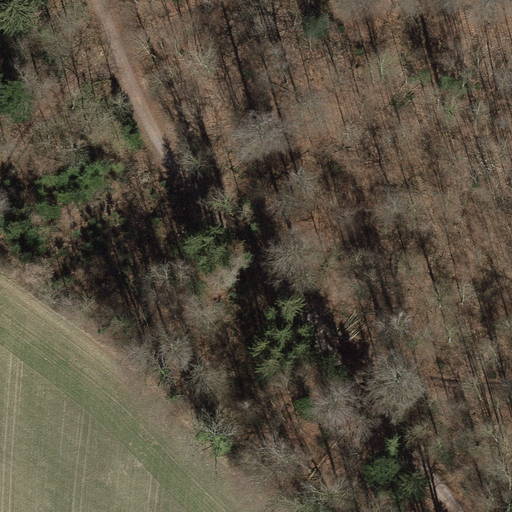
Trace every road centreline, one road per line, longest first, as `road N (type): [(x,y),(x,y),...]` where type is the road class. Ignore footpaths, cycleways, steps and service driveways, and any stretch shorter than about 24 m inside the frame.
road 1 (track): [(120,0),(213,207),(456,511)]
road 2 (track): [(330,350),(418,380),(511,386)]
